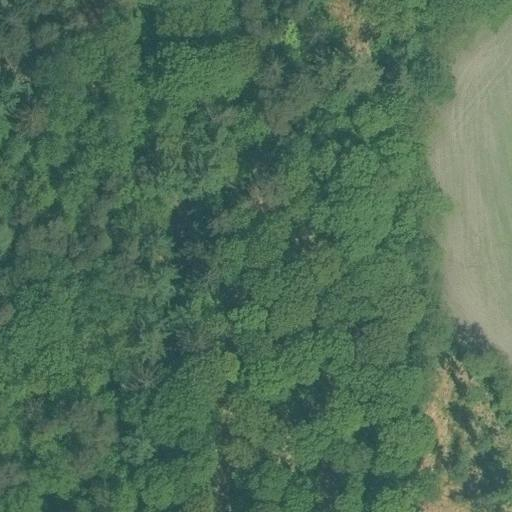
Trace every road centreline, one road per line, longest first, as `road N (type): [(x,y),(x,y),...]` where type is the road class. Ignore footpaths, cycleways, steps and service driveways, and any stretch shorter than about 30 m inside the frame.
road 1 (track): [(189,134),(146,511)]
road 2 (track): [(0,90),(155,0)]
road 3 (track): [(202,0),(189,134)]
